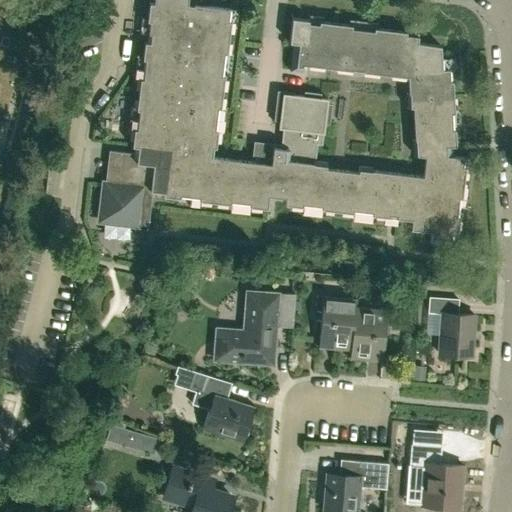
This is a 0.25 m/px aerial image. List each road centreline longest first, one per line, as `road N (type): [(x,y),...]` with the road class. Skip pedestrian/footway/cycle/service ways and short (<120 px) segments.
road 1 (residential): [(283,511),(292,413),(301,400),(313,394),(391,401)]
road 2 (residential): [(511,197),(503,21)]
road 3 (residential): [(500,511),(511,358)]
road 4 (residential): [(263,120),(280,0)]
